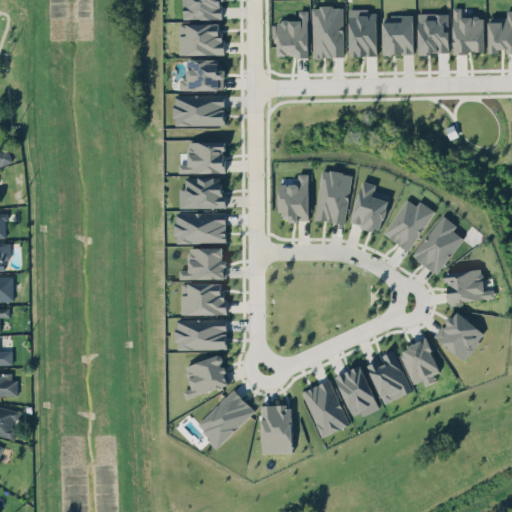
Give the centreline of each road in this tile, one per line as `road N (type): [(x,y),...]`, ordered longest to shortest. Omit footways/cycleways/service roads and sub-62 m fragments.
road 1 (residential): [(251,0),(253,336),(263,369)]
road 2 (residential): [(252,84),(511,79)]
road 3 (residential): [(410,298),(391,273),(340,249),(254,248)]
road 4 (residential): [(263,369),(388,317),(410,298)]
